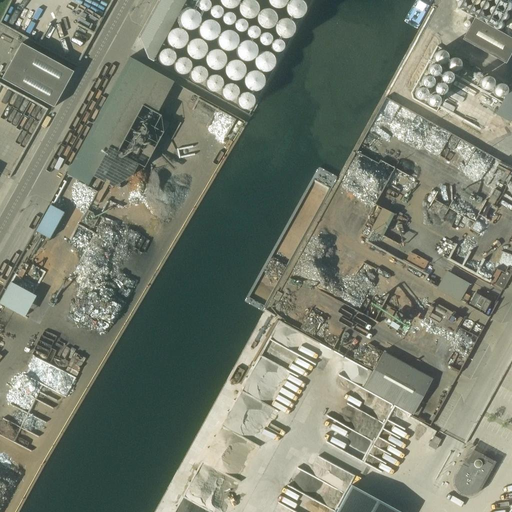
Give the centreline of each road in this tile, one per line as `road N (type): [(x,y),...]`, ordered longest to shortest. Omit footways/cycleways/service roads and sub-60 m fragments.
road 1 (unclassified): [(126,0),(0,230)]
road 2 (unclassified): [(451,433),(511,324)]
